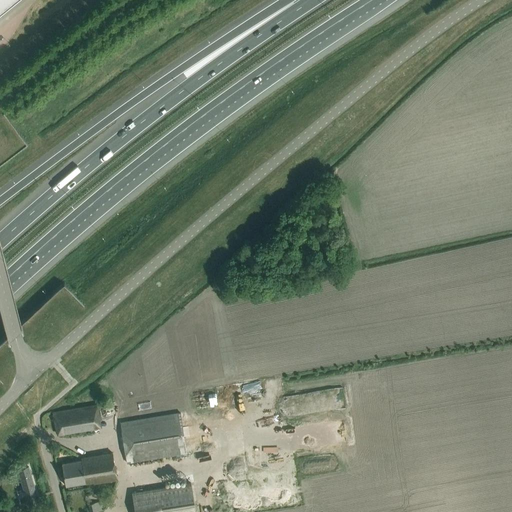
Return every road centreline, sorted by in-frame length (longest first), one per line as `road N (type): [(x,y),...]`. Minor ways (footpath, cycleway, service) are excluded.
road 1 (unclassified): [(32,374),(358,92),(484,0)]
road 2 (track): [(72,384),(427,61),(511,6)]
road 3 (motorway): [(0,285),(177,135),(373,0)]
road 4 (motorway): [(312,0),(177,94),(0,240)]
road 5 (motorway): [(302,0),(214,45),(0,198)]
road 6 (unclassified): [(0,99),(130,0)]
